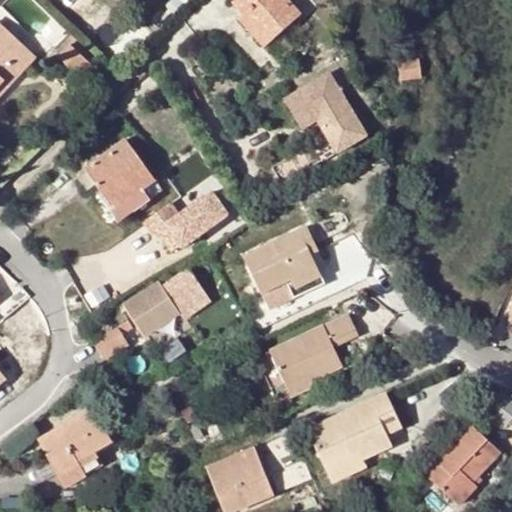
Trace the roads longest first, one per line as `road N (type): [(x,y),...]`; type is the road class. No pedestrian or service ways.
road 1 (residential): [(0,424),(39,394),(61,347),(47,292),(0,240)]
road 2 (residential): [(370,270),(511,384)]
